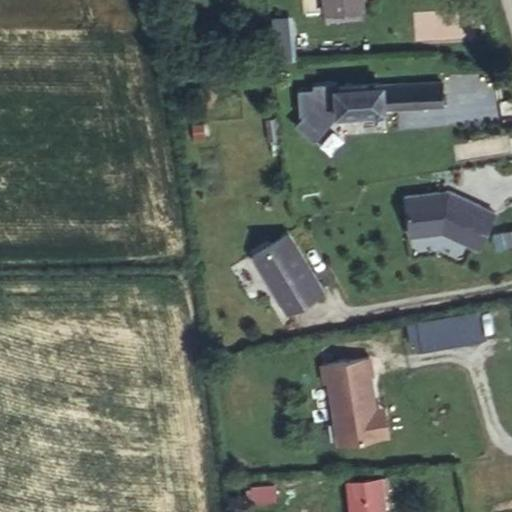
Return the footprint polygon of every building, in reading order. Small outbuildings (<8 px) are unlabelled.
[(315,0),(315,8),(357,6),(356,0),(315,0)] [(440,84),(322,93),(324,121),(376,116),(443,112),(440,84)] [(277,87),(244,92),(247,107),(279,103),(277,87)] [(448,183),(402,192),(410,235),(443,230),(480,250),(502,211),(448,183)] [(249,259),(286,318),(322,295),(285,237),(249,259)] [(479,332),(477,314),(411,323),(411,333),(416,332),(417,340),(479,332)] [(325,347),(335,428),(385,422),(382,402),(374,403),(373,395),(369,360),(371,359),(369,342),(325,347)] [(381,394),(373,395),(374,403),(382,402),(381,394)] [(386,475),(348,478),(350,511),(382,511),(381,491),(387,491),(386,475)] [(249,499),(277,499),(277,484),(249,483),(249,499)]
